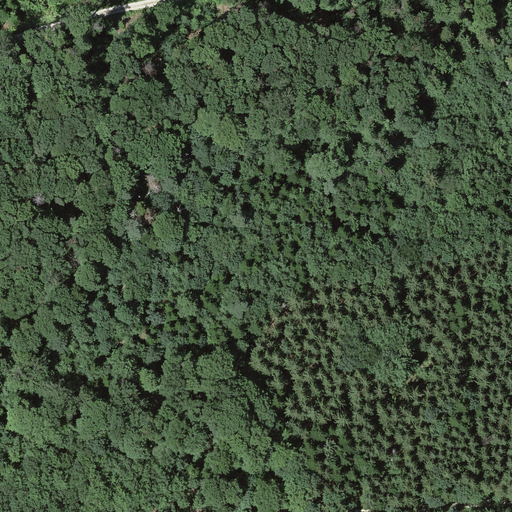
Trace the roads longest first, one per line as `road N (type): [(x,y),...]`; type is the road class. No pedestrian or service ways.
road 1 (track): [(0,41),(168,0)]
road 2 (track): [(390,511),(511,502)]
